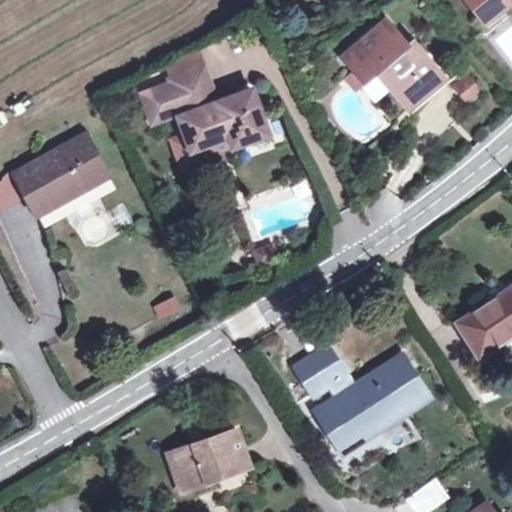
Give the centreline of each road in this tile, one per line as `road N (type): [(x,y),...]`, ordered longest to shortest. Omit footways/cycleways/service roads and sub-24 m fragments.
road 1 (residential): [(511,140),(375,247),(68,432)]
road 2 (residential): [(68,432),(0,313)]
